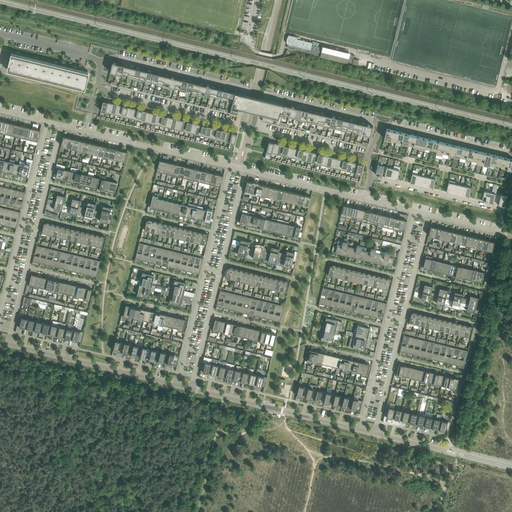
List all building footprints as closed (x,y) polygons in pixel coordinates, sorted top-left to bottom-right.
[(355,55),(350,54),(350,53),(323,46),(323,47),(311,45),(312,43),(304,41),(304,39),(300,39),(300,40),(297,39),(298,37),(289,35),(288,36),(287,37),(287,38),(287,39),(287,40),(287,41),(287,42),(287,43),(288,44),(287,48),(320,56),(359,65),(359,60),(354,59),(355,55)] [(83,87),(85,79),(86,74),(85,73),(85,72),(81,70),(80,72),(78,72),(78,70),(73,68),(72,70),(69,69),(70,68),(64,66),(64,68),(61,67),(61,66),(56,64),(56,66),(53,65),(53,64),(48,62),(47,64),(45,63),(45,62),(40,60),(39,62),(36,61),(37,60),(31,58),(31,60),(28,59),(28,58),(23,56),(23,58),(11,55),(8,68),(83,87)] [(119,63),(116,63),(116,62),(114,61),(113,62),(110,72),(116,73),(116,74),(119,63)] [(116,74),(122,76),(122,75),(125,65),(119,63),(116,74)] [(125,65),(122,75),(128,76),(130,66),(127,65),(128,64),(125,64),(125,65)] [(127,78),(133,80),(136,68),(133,67),(133,66),(131,65),(131,66),(130,66),(128,76),(127,78)] [(133,80),(139,81),(142,69),(139,68),(139,67),(137,67),(137,68),(136,68),(133,80)] [(140,80),(145,81),(148,70),(145,70),(142,69),(139,81),(140,80)] [(151,83),(154,72),(151,71),(151,70),(149,70),(148,71),(148,70),(145,81),(146,80),(151,82),(151,83)] [(151,83),(157,84),(160,73),(156,72),(154,72),(151,83)] [(157,84),(156,85),(157,85),(163,87),(163,85),(165,75),(162,74),(163,73),(160,72),(160,73),(157,84)] [(163,85),(169,86),(171,76),(168,75),(168,74),(166,74),(166,75),(165,75),(163,85)] [(177,78),(174,77),(174,76),(172,75),(172,76),(171,76),(169,86),(174,87),(174,89),(177,78)] [(180,91),(183,79),(180,78),(177,78),(174,89),(180,90),(180,91)] [(183,79),(180,90),(180,91),(186,93),(186,90),(189,80),(186,80),(186,79),(184,78),(183,79)] [(189,80),(186,90),(192,92),(194,82),(191,81),(192,80),(189,80),(189,81),(189,80)] [(197,95),(200,83),(194,82),(192,92),(192,93),(197,94),(197,95)] [(200,83),(198,94),(197,95),(203,97),(204,95),(206,85),(203,84),(203,83),(201,82),(201,83),(200,83)] [(204,95),(210,96),(212,86),(209,85),(209,84),(207,84),(207,85),(206,85),(204,95)] [(210,96),(215,97),(218,88),(215,87),(215,86),(213,85),(213,86),(212,86),(210,96)] [(215,97),(221,99),(224,89),(222,89),(221,88),(221,87),(219,87),(218,88),(215,97)] [(229,90),(226,90),(227,89),(224,88),(224,89),(221,99),(227,100),(227,101),(229,90)] [(227,101),(233,103),(235,92),(229,90),(227,101)] [(239,108),(243,94),(239,93),(235,92),(233,103),(230,113),(237,115),(239,108)] [(267,100),(263,99),(243,94),(239,108),(264,114),(267,100)] [(280,125),(281,123),(283,115),(285,104),(267,100),(264,114),(262,121),(280,125)] [(291,106),(285,104),(283,115),(288,117),(289,115),(291,106)] [(291,106),(289,115),(294,117),(295,117),(297,107),(294,106),(294,105),(292,105),(292,106),(291,106)] [(298,107),(297,107),(295,117),(294,119),(300,121),(303,108),(300,108),(300,107),(298,106),(298,107)] [(300,121),(306,122),(309,110),(305,109),(303,108),(300,121)] [(309,110),(306,122),(312,123),(314,111),(311,110),(312,109),(309,109),(309,110)] [(312,123),(317,125),(320,113),(317,112),(317,111),(315,110),(315,111),(314,111),(312,123)] [(321,113),(320,113),(317,125),(323,126),(326,114),(323,113),(323,112),(321,112),(321,113)] [(323,126),(329,128),(332,116),(329,115),(326,114),(323,126)] [(332,116),(329,128),(335,129),(338,117),(335,116),(335,115),(333,115),(332,116)] [(335,129),(341,131),(344,118),(341,118),(341,117),(339,116),(338,117),(335,129)] [(344,119),(344,118),(341,131),(346,132),(347,130),(349,120),(346,119),(347,118),(344,118),(344,119)] [(349,120),(347,130),(353,131),(355,121),(352,120),(352,119),(350,119),(350,120),(349,120)] [(3,121),(0,131),(0,133),(5,134),(8,124),(8,122),(3,121)] [(361,123),(355,121),(353,131),(353,132),(358,134),(358,135),(361,123)] [(5,134),(10,136),(13,124),(13,123),(8,122),(8,124),(5,134)] [(358,135),(364,136),(367,124),(364,123),(364,122),(362,122),(362,123),(361,123),(358,135)] [(13,124),(10,136),(16,137),(18,126),(19,125),(13,123),(13,124)] [(367,124),(364,136),(370,138),(373,126),(370,125),(370,124),(368,123),(367,124)] [(16,137),(21,138),(24,126),(19,125),(18,126),(16,137)] [(24,126),(21,138),(26,139),(29,129),(29,127),(24,126)] [(26,139),(31,141),(34,129),(29,127),(29,129),(26,139)] [(387,129),(387,128),(387,129),(384,141),(390,142),(393,130),(390,129),(387,128),(387,129)] [(31,141),(31,144),(36,145),(37,142),(39,132),(40,130),(37,129),(34,129),(31,141)] [(393,130),(390,142),(391,140),(396,141),(399,131),(395,131),(396,130),(393,130)] [(396,141),(395,144),(401,145),(404,133),(401,132),(399,131),(396,141)] [(232,132),(228,149),(233,150),(237,133),(232,132)] [(407,146),(410,134),(407,133),(405,133),(404,133),(401,145),(407,146)] [(410,134),(407,146),(408,145),(413,147),(413,148),(416,136),(413,135),(410,134)] [(419,149),(422,137),(419,136),(417,135),(417,136),(416,136),(413,148),(419,149)] [(61,146),(67,147),(69,137),(64,136),(61,146)] [(422,137),(419,149),(425,151),(428,138),(425,138),(425,137),(422,137)] [(428,138),(425,151),(426,148),(431,150),(434,140),(430,139),(428,138),(428,139),(428,138)] [(80,140),(77,149),(77,152),(82,154),(82,151),(85,141),(84,141),(80,140)] [(439,141),(437,140),(437,141),(434,140),(431,150),(437,151),(439,141)] [(272,152),(274,142),(269,141),(265,158),(270,159),(272,152)] [(442,154),(445,143),(442,142),(439,141),(437,151),(436,155),(442,156),(443,154),(442,154)] [(446,143),(445,143),(442,154),(443,154),(449,155),(449,154),(451,144),(448,143),(446,143)] [(449,154),(454,155),(457,146),(454,145),(452,144),(451,144),(449,154)] [(98,155),(98,157),(103,158),(106,146),(105,146),(101,145),(98,155)] [(108,160),(111,147),(106,146),(103,158),(108,160)] [(460,158),(463,147),(457,146),(454,155),(454,158),(460,159),(460,158)] [(116,149),(114,148),(112,147),(111,147),(108,160),(113,161),(114,158),(116,149)] [(466,158),(469,148),(463,147),(460,158),(466,159),(466,158)] [(474,150),(471,149),(469,148),(469,149),(469,148),(466,158),(466,159),(466,161),(471,162),(474,150)] [(122,150),(119,160),(125,161),(125,160),(127,154),(127,151),(126,151),(122,150)] [(477,165),(480,151),(477,151),(477,150),(475,150),(474,150),(471,162),(471,163),(477,165)] [(480,151),(477,165),(483,166),(484,163),(486,153),(480,151)] [(484,163),(489,164),(490,164),(492,154),(489,153),(487,153),(486,153),(484,163)] [(492,154),(490,164),(489,164),(489,165),(495,167),(495,165),(498,156),(495,155),(492,154)] [(495,165),(501,167),(504,157),(500,156),(498,155),(498,156),(495,165)] [(507,168),(510,158),(506,158),(506,157),(504,157),(501,167),(507,168)] [(6,172),(11,173),(14,163),(14,160),(10,159),(9,162),(6,172)] [(165,161),(160,159),(159,161),(157,171),(162,173),(165,161)] [(24,164),(21,176),(23,176),(26,177),(27,173),(29,174),(32,163),(26,161),(25,164),(24,164)] [(171,162),(165,161),(162,173),(168,174),(170,163),(171,162)] [(176,163),(171,162),(170,163),(168,174),(173,175),(176,163)] [(181,164),(176,163),(173,175),(178,177),(181,166),(181,164)] [(186,166),(181,164),(181,166),(178,177),(183,178),(186,166)] [(378,165),(375,174),(385,177),(387,167),(378,165)] [(393,168),(391,178),(397,180),(400,170),(400,167),(394,165),(393,168)] [(192,167),(186,166),(183,178),(189,179),(191,169),(192,167)] [(197,169),(197,168),(192,167),(191,169),(189,179),(188,182),(193,183),(194,180),(197,169)] [(387,167),(385,177),(391,178),(393,168),(387,167)] [(56,178),(62,180),(64,169),(58,168),(56,178)] [(202,170),(197,168),(197,169),(194,180),(199,182),(202,171),(202,170)] [(68,181),(70,171),(64,169),(62,180),(68,181)] [(207,171),(202,170),(202,171),(199,182),(204,183),(207,171)] [(410,183),(412,183),(415,184),(417,174),(418,171),(413,170),(410,183)] [(76,172),(70,171),(68,181),(74,182),(76,172)] [(213,172),(207,171),(204,183),(210,184),(212,174),(213,172)] [(79,184),(82,174),(76,172),(74,182),(79,184)] [(218,174),(218,173),(213,172),(212,174),(210,184),(215,186),(218,174)] [(223,175),(218,173),(218,174),(215,186),(220,187),(223,175)] [(88,175),(82,174),(79,184),(85,185),(88,175)] [(431,178),(428,187),(431,188),(433,188),(436,176),(436,175),(436,176),(432,175),(432,174),(431,178)] [(85,185),(91,187),(94,176),(88,175),(85,185)] [(100,175),(99,178),(97,188),(103,190),(105,179),(106,177),(100,175)] [(94,176),(91,187),(97,188),(99,178),(94,176)] [(105,179),(103,190),(109,191),(111,181),(105,179)] [(449,180),(446,192),(452,193),(455,183),(455,181),(449,180)] [(117,182),(111,181),(109,191),(115,192),(117,182)] [(253,182),(252,182),(250,181),(248,181),(247,181),(244,193),(250,194),(250,192),(253,182)] [(455,183),(452,193),(458,195),(460,185),(455,183)] [(482,200),(493,203),(496,193),(498,185),(494,184),(491,192),(484,191),(482,200)] [(3,196),(1,204),(7,205),(9,198),(4,197),(5,194),(9,195),(11,187),(11,189),(5,187),(5,186),(5,185),(3,194),(3,196)] [(465,186),(463,196),(469,197),(471,187),(465,186)] [(9,198),(7,205),(13,207),(15,199),(11,198),(11,195),(16,197),(18,189),(17,190),(11,189),(12,187),(11,187),(9,195),(9,198)] [(15,199),(13,207),(21,208),(22,201),(18,200),(18,197),(22,198),(23,198),(25,192),(17,190),(18,189),(16,197),(15,199)] [(496,193),(493,203),(505,206),(507,196),(496,193)] [(64,203),(65,196),(57,194),(56,201),(52,200),(52,202),(55,203),(56,202),(63,204),(64,203)] [(155,209),(158,196),(155,196),(153,195),(150,207),(153,208),(155,209)] [(311,196),(310,196),(306,195),(305,195),(303,205),(308,206),(311,196)] [(79,208),(79,206),(81,200),(73,198),(71,205),(67,204),(67,206),(71,207),(71,206),(79,208)] [(62,212),(63,205),(63,204),(56,202),(55,203),(54,210),(62,212)] [(94,211),(94,210),(96,204),(88,202),(86,208),(83,207),(82,210),(86,211),(86,209),(94,211)] [(79,209),(78,209),(79,208),(71,206),(71,207),(67,206),(67,204),(64,203),(63,204),(63,205),(62,212),(63,212),(64,212),(65,209),(70,210),(69,213),(77,215),(79,209)] [(349,206),(349,205),(344,204),(343,204),(340,216),(346,218),(349,206)] [(111,216),(113,208),(111,208),(111,207),(103,205),(102,212),(98,211),(97,213),(101,214),(102,213),(109,215),(111,216)] [(200,220),(202,209),(203,207),(198,206),(197,208),(195,218),(197,219),(200,220)] [(5,219),(3,227),(4,225),(10,227),(9,228),(10,228),(11,220),(12,218),(14,210),(7,209),(6,216),(10,217),(9,220),(5,219)] [(94,213),(94,211),(86,209),(86,211),(84,217),(92,219),(94,213)] [(213,210),(208,209),(205,221),(207,221),(210,222),(213,210)] [(11,220),(10,228),(10,227),(16,228),(20,212),(14,210),(12,218),(16,219),(16,221),(11,220)] [(375,212),(370,211),(367,223),(372,224),(375,213),(375,212)] [(251,226),(254,216),(254,213),(249,212),(248,214),(245,225),(251,226)] [(380,213),(375,212),(375,213),(372,224),(377,225),(380,213)] [(109,215),(102,213),(101,214),(100,221),(107,223),(109,215)] [(239,223),(245,225),(248,214),(242,213),(239,223)] [(265,218),(265,217),(264,216),(262,215),(260,216),(260,217),(257,227),(263,229),(265,218)] [(260,217),(254,216),(251,226),(257,227),(260,217)] [(272,217),(271,220),(269,230),(275,232),(278,219),(272,217)] [(263,229),(269,230),(271,220),(265,218),(263,229)] [(407,220),(401,218),(401,219),(398,230),(404,232),(407,220)] [(278,219),(275,232),(280,233),(284,220),(278,219)] [(289,222),(284,220),(280,233),(286,234),(289,224),(289,222)] [(158,221),(157,221),(154,234),(155,232),(159,234),(159,235),(162,222),(159,222),(159,223),(157,223),(158,221)] [(295,226),(289,224),(286,234),(292,236),(295,226)] [(172,225),(169,237),(170,236),(174,237),(174,238),(177,226),(174,225),(173,227),(172,226),(172,225)] [(178,226),(177,226),(174,238),(174,239),(175,237),(179,238),(179,240),(182,227),(179,226),(179,228),(177,228),(178,226)] [(295,226),(292,236),(298,237),(301,227),(295,226)] [(70,227),(66,240),(67,240),(67,239),(72,240),(71,241),(72,241),(75,229),(71,228),(71,229),(70,229),(70,228),(70,227)] [(75,229),(72,241),(72,240),(77,241),(76,242),(77,242),(80,230),(76,229),(76,231),(75,230),(75,229)] [(192,230),(189,242),(190,241),(194,242),(194,243),(197,231),(194,230),(193,231),(192,231),(192,230)] [(197,231),(194,243),(194,242),(199,243),(199,244),(199,245),(202,232),(199,231),(198,233),(197,232),(197,231)] [(202,232),(199,245),(199,243),(204,245),(207,233),(204,232),(203,234),(202,234),(202,232)] [(100,235),(99,235),(96,247),(97,247),(97,246),(102,247),(105,236),(101,235),(101,237),(99,236),(100,235)] [(239,246),(236,245),(235,247),(239,248),(239,247),(247,249),(247,248),(249,241),(241,239),(239,246)] [(342,254),(343,254),(345,242),(343,242),(338,240),(337,244),(335,253),(336,253),(336,252),(343,253),(342,254)] [(494,241),(489,240),(486,250),(487,250),(486,252),(491,253),(494,241)] [(142,262),(144,254),(145,251),(147,244),(139,242),(138,250),(142,251),(142,254),(138,253),(137,252),(135,259),(136,259),(143,260),(142,262)] [(348,243),(345,242),(343,254),(349,255),(349,256),(350,256),(352,247),(347,246),(348,243)] [(262,253),(263,251),(264,248),(264,245),(256,243),(255,249),(251,249),(250,251),(254,252),(254,251),(262,253)] [(144,254),(142,262),(143,261),(149,262),(148,264),(149,264),(151,256),(151,253),(153,246),(147,244),(145,251),(149,252),(148,255),(144,254)] [(34,255),(33,261),(40,263),(40,265),(42,257),(42,254),(44,247),(37,245),(35,252),(40,254),(39,256),(36,256),(36,255),(34,255)] [(356,258),(357,258),(359,246),(357,245),(356,248),(352,247),(350,256),(350,255),(356,257),(356,258)] [(151,256),(149,264),(149,262),(155,264),(155,265),(157,257),(157,254),(157,255),(159,247),(153,246),(151,253),(156,254),(155,257),(151,256)] [(362,246),(359,246),(357,258),(357,257),(363,259),(364,259),(366,251),(361,250),(362,246)] [(42,257),(40,265),(40,263),(46,265),(46,266),(46,267),(48,259),(50,248),(44,247),(42,254),(47,255),(46,258),(42,257)] [(157,257),(155,265),(155,264),(161,265),(161,267),(163,259),(164,256),(166,249),(159,247),(157,255),(162,256),(161,258),(157,257)] [(245,257),(247,250),(247,249),(239,247),(239,248),(237,255),(245,257)] [(278,256),(278,255),(279,249),(272,247),(270,253),(266,252),(266,255),(269,256),(270,254),(278,256)] [(48,259),(46,267),(47,265),(53,266),(52,268),(54,260),(55,257),(57,250),(50,248),(49,256),(53,257),(52,260),(48,259)] [(370,261),(373,249),(371,248),(370,252),(366,251),(364,259),(364,260),(364,259),(370,260),(370,261)] [(163,259),(161,267),(162,265),(168,267),(167,268),(168,268),(169,260),(172,250),(166,249),(164,256),(168,257),(168,260),(163,259)] [(376,250),(373,249),(370,261),(371,261),(371,260),(377,262),(377,263),(380,254),(375,253),(376,250)] [(54,260),(52,268),(53,266),(59,268),(59,270),(61,262),(61,259),(63,252),(57,250),(55,257),(59,258),(59,261),(54,260)] [(169,260),(168,268),(168,267),(174,268),(174,270),(176,262),(176,259),(178,252),(172,250),(170,258),(175,259),(174,262),(169,260)] [(287,250),(285,257),(282,256),(281,258),(285,259),(285,258),(292,260),(295,261),(298,251),(297,251),(295,251),(294,252),(287,250)] [(262,254),(262,253),(254,251),(254,252),(253,258),(260,260),(261,258),(262,254)] [(380,254),(377,263),(378,263),(378,262),(384,264),(384,265),(385,265),(387,252),(380,251),(380,254)] [(61,262),(59,270),(59,268),(65,269),(65,271),(67,263),(68,260),(69,253),(63,252),(61,259),(66,260),(65,263),(61,262)] [(176,262),(174,270),(174,268),(180,270),(180,272),(182,264),(183,261),(185,253),(178,252),(176,259),(181,260),(180,263),(176,262)] [(390,252),(389,253),(387,252),(385,265),(385,264),(391,265),(391,266),(392,266),(394,258),(395,253),(390,252)] [(67,263),(65,271),(66,269),(72,271),(71,273),(73,265),(74,262),(76,255),(69,253),(68,260),(72,261),(71,264),(67,263)] [(182,264),(180,272),(181,270),(187,271),(186,273),(188,265),(189,262),(191,255),(185,253),(183,261),(187,262),(186,265),(182,264)] [(262,254),(261,258),(268,259),(268,262),(276,264),(277,257),(278,256),(270,254),(269,256),(266,255),(262,254)] [(73,265),(71,273),(72,271),(78,272),(77,274),(78,274),(80,266),(80,263),(82,256),(76,255),(74,262),(78,263),(78,266),(73,265)] [(188,265),(186,273),(187,273),(187,271),(193,273),(193,275),(195,267),(195,264),(197,257),(191,255),(189,262),(193,263),(193,266),(188,265)] [(429,269),(432,259),(432,257),(426,255),(423,268),(429,269)] [(80,266),(78,274),(78,273),(84,274),(84,276),(86,268),(87,265),(88,258),(82,256),(80,263),(85,264),(84,267),(80,266)] [(195,267),(193,275),(193,273),(199,274),(203,258),(197,257),(195,264),(200,265),(199,268),(195,267)] [(86,268),(84,276),(84,274),(90,276),(90,277),(92,269),(93,266),(95,259),(88,258),(87,265),(91,266),(90,269),(86,268)] [(285,259),(283,266),(291,268),(293,268),(295,263),(292,262),(292,260),(285,258),(285,259)] [(92,269),(90,277),(91,276),(96,277),(100,261),(95,259),(93,266),(97,268),(97,270),(92,269)] [(432,259),(429,269),(435,271),(437,260),(432,259)] [(435,271),(441,272),(443,262),(437,260),(435,271)] [(443,262),(441,272),(446,274),(449,263),(443,262)] [(446,274),(452,275),(455,265),(449,263),(446,274)] [(333,277),(336,265),(333,264),(332,265),(331,265),(330,265),(328,275),(333,276),(333,277)] [(455,265),(452,275),(458,276),(461,266),(455,265)] [(341,266),(338,278),(338,279),(338,277),(343,278),(343,280),(346,267),(342,266),(342,268),(341,268),(341,266)] [(458,276),(464,278),(467,268),(461,266),(458,276)] [(347,281),(348,281),(351,268),(347,268),(347,269),(346,269),(346,267),(343,280),(343,279),(348,280),(347,281)] [(472,269),(467,268),(464,278),(470,279),(472,269)] [(470,279),(476,281),(478,270),(472,269),(470,279)] [(244,270),(243,270),(240,281),(240,282),(241,281),(245,282),(245,284),(248,271),(245,270),(245,271),(243,271),(244,270)] [(357,283),(358,283),(361,271),(357,270),(357,272),(356,271),(356,270),(353,282),(353,281),(358,282),(357,283)] [(484,272),(478,270),(476,281),(482,282),(484,272)] [(249,271),(248,271),(245,284),(246,283),(250,284),(250,285),(253,272),(250,272),(250,273),(248,272),(249,271)] [(361,271),(358,283),(358,282),(363,283),(362,285),(363,285),(366,272),(362,271),(362,273),(361,272),(361,271)] [(253,272),(250,285),(251,284),(255,285),(255,286),(258,274),(255,273),(255,274),(253,273),(253,272)] [(148,275),(148,274),(146,274),(142,273),(141,280),(138,280),(137,281),(134,280),(135,279),(132,278),(131,282),(136,283),(146,285),(148,275)] [(372,287),(373,287),(376,275),(372,274),(372,275),(371,275),(371,273),(368,286),(368,285),(373,286),(372,287)] [(29,286),(34,288),(37,275),(32,274),(29,286)] [(154,276),(151,275),(148,274),(148,275),(146,285),(155,288),(156,286),(152,285),(154,276)] [(260,287),(263,275),(260,274),(260,275),(258,275),(259,274),(258,274),(255,286),(256,285),(260,286),(260,287)] [(34,288),(39,289),(42,277),(37,275),(34,288)] [(263,275),(260,287),(261,286),(265,287),(265,288),(268,276),(265,275),(265,276),(263,276),(263,275)] [(268,276),(265,288),(265,289),(266,287),(270,288),(270,290),(273,277),(270,276),(270,277),(268,277),(268,276)] [(382,289),(386,277),(382,276),(382,278),(381,277),(381,276),(378,288),(378,287),(383,288),(382,289)] [(47,278),(42,277),(39,289),(44,290),(44,288),(47,278)] [(273,277),(270,290),(270,289),(275,290),(275,291),(278,278),(275,278),(274,279),(273,278),(273,277)] [(386,277),(382,289),(383,289),(383,288),(388,290),(391,278),(387,277),(387,279),(386,278),(386,277)] [(278,279),(278,278),(275,291),(275,290),(280,291),(280,292),(283,280),(280,279),(279,280),(278,280),(278,279)] [(62,281),(57,280),(54,293),(59,294),(59,292),(62,281)] [(180,283),(180,282),(175,280),(173,288),(168,287),(167,290),(167,291),(168,291),(178,293),(180,283)] [(283,280),(280,292),(280,291),(285,292),(288,281),(285,280),(284,281),(283,281),(283,280)] [(180,283),(178,293),(188,296),(193,297),(194,293),(185,291),(186,283),(185,283),(183,283),(180,282),(180,283)] [(137,295),(140,296),(143,296),(146,285),(136,283),(135,285),(139,286),(137,295)] [(431,293),(433,286),(425,284),(423,291),(423,292),(431,294),(431,293)] [(146,285),(143,296),(145,297),(149,298),(151,289),(155,290),(155,288),(146,285)] [(327,299),(328,296),(329,289),(323,287),(321,294),(326,296),(325,298),(322,298),(322,297),(321,297),(319,304),(325,305),(327,299)] [(92,289),(86,288),(83,300),(89,301),(92,289)] [(446,296),(448,290),(440,288),(438,294),(438,296),(446,297),(446,296)] [(175,304),(175,303),(178,293),(168,291),(167,291),(167,290),(166,290),(162,289),(161,293),(168,295),(169,293),(171,294),(169,303),(172,304),(175,304)] [(332,307),(333,300),(334,298),(336,290),(329,289),(328,296),(332,297),(331,300),(327,299),(325,305),(326,305),(326,307),(326,305),(332,307)] [(218,300),(216,306),(223,308),(224,302),(225,299),(227,292),(220,290),(219,297),(223,298),(223,301),(219,300),(218,300)] [(340,302),(340,299),(342,292),(336,290),(334,298),(338,299),(338,302),(333,300),(332,307),(332,309),(333,307),(338,308),(340,302)] [(224,302),(223,308),(224,308),(223,310),(224,308),(229,310),(231,303),(231,300),(233,293),(227,292),(225,299),(229,300),(229,303),(224,302)] [(344,310),(346,304),(347,301),(348,294),(342,292),(340,299),(345,300),(344,303),(340,302),(338,308),(339,308),(338,310),(339,310),(339,308),(339,309),(344,310)] [(430,295),(431,294),(423,292),(423,293),(422,293),(421,299),(429,301),(430,295)] [(454,298),(453,299),(461,301),(461,300),(463,293),(455,292),(454,298)] [(175,304),(177,305),(181,306),(181,304),(183,299),(187,300),(186,302),(192,304),(193,297),(188,296),(178,293),(175,303),(175,304)] [(231,303),(229,310),(230,310),(229,311),(230,311),(230,310),(236,311),(237,305),(238,302),(240,295),(233,293),(231,300),(236,301),(235,304),(231,303)] [(352,305),(353,302),(355,295),(348,294),(347,301),(351,302),(350,305),(346,304),(344,310),(345,310),(345,312),(345,310),(351,311),(352,305)] [(237,305),(236,311),(236,313),(236,311),(242,313),(243,306),(244,303),(246,296),(240,295),(238,302),(242,303),(241,306),(237,305)] [(357,313),(359,307),(359,304),(361,297),(355,295),(353,302),(357,303),(357,306),(352,305),(351,311),(351,312),(351,313),(352,312),(357,313)] [(469,302),(469,303),(476,305),(477,301),(479,302),(480,298),(478,297),(470,295),(469,299),(469,302)] [(243,306),(242,313),(242,315),(243,313),(248,314),(250,308),(250,305),(252,298),(246,296),(244,303),(248,305),(248,307),(243,306)] [(436,303),(440,304),(444,305),(445,302),(446,299),(446,297),(438,296),(438,297),(436,303)] [(363,315),(365,308),(366,305),(367,298),(361,297),(359,304),(364,305),(363,308),(359,307),(357,313),(358,313),(357,315),(358,315),(358,313),(363,315)] [(250,308),(248,314),(249,314),(248,316),(249,316),(249,314),(255,316),(256,309),(257,307),(259,299),(252,298),(250,305),(255,306),(254,309),(250,308)] [(369,309),(365,308),(363,315),(364,315),(364,316),(364,315),(370,316),(371,310),(372,307),(374,300),(367,298),(366,305),(370,306),(369,309)] [(256,309),(255,316),(255,318),(255,316),(261,317),(262,311),(263,308),(265,301),(259,299),(257,307),(261,308),(260,311),(256,309)] [(445,302),(452,304),(451,307),(459,309),(460,305),(461,302),(461,301),(453,299),(453,300),(449,300),(446,299),(445,302)] [(376,311),(371,310),(370,316),(370,318),(371,316),(376,318),(378,311),(378,309),(380,301),(374,300),(372,307),(376,308),(376,311)] [(262,311),(261,317),(261,319),(262,317),(267,319),(269,313),(270,310),(271,303),(265,301),(263,308),(268,309),(267,312),(262,311)] [(382,312),(378,311),(376,318),(377,318),(376,319),(376,320),(377,318),(382,319),(383,319),(387,303),(380,301),(378,309),(383,310),(382,312)] [(269,313),(267,319),(268,319),(267,321),(268,321),(268,319),(274,320),(275,314),(276,311),(278,304),(271,303),(270,310),(274,311),(273,314),(269,313)] [(468,304),(467,311),(475,313),(477,313),(477,310),(475,309),(476,305),(469,303),(468,304)] [(275,314),(274,320),(274,321),(274,322),(274,321),(280,322),(284,306),(278,304),(276,311),(280,312),(280,315),(275,314)] [(123,317),(128,318),(131,306),(129,305),(126,305),(123,317)] [(138,321),(139,319),(141,308),(139,308),(136,307),(134,317),(133,320),(138,321)] [(153,325),(158,326),(161,313),(159,313),(156,312),(154,322),(153,325)] [(414,325),(417,312),(414,312),(413,313),(412,313),(411,312),(409,322),(408,325),(413,326),(414,325)] [(166,314),(163,314),(161,313),(158,326),(163,327),(164,325),(166,314)] [(168,329),(169,326),(171,316),(171,315),(169,315),(166,314),(164,325),(163,327),(163,328),(168,329)] [(27,318),(19,316),(17,326),(19,327),(25,328),(27,318)] [(27,329),(32,330),(35,320),(27,318),(25,328),(27,328),(27,329)] [(186,319),(183,318),(181,318),(178,330),(183,332),(186,319)] [(332,320),(332,319),(326,318),(324,327),(320,326),(320,328),(329,330),(332,320)] [(217,333),(220,320),(215,319),(212,331),(217,333)] [(332,320),(329,330),(339,333),(339,331),(339,330),(340,330),(342,322),(334,320),(332,319),(332,320)] [(34,330),(40,332),(42,322),(35,320),(32,330),(35,330),(34,330)] [(50,334),(55,335),(57,326),(58,322),(53,320),(52,324),(50,324),(47,334),(48,334),(50,334)] [(42,332),(47,334),(50,324),(42,322),(40,332),(42,332)] [(364,327),(362,326),(358,325),(356,335),(352,334),(352,336),(361,338),(364,328),(364,327)] [(466,325),(463,337),(464,337),(464,336),(469,337),(472,326),(468,325),(468,326),(467,326),(467,325),(466,325)] [(57,336),(62,337),(65,328),(57,326),(55,335),(57,336)] [(361,338),(371,340),(371,338),(368,337),(370,328),(367,327),(364,327),(364,328),(361,338)] [(65,338),(70,339),(72,329),(65,328),(62,337),(63,337),(65,338)] [(329,330),(320,328),(319,330),(323,331),(321,340),(324,341),(326,341),(327,340),(329,330)] [(78,341),(80,342),(81,342),(83,332),(72,329),(70,339),(72,340),(78,341)] [(257,343),(258,340),(260,330),(255,329),(253,339),(252,342),(257,343)] [(326,341),(329,342),(332,343),(335,334),(338,335),(339,333),(329,330),(327,340),(326,341)] [(275,334),(270,332),(267,345),(272,346),(275,334)] [(403,345),(402,345),(400,351),(406,353),(408,347),(408,344),(410,336),(404,335),(402,342),(407,343),(406,346),(403,345)] [(361,338),(352,336),(351,338),(350,338),(348,347),(356,349),(359,349),(359,348),(361,338)] [(410,336),(408,344),(413,345),(412,348),(408,347),(406,353),(407,353),(407,355),(407,353),(413,354),(414,348),(415,345),(417,338),(410,336)] [(359,349),(361,350),(364,351),(367,341),(371,342),(371,340),(361,338),(359,348),(359,349)] [(414,348),(413,354),(413,355),(413,356),(414,355),(419,356),(423,340),(417,338),(415,345),(419,346),(419,349),(414,348)] [(113,351),(114,351),(122,353),(125,342),(116,340),(113,351)] [(421,350),(419,356),(420,356),(419,358),(420,358),(420,356),(425,357),(427,351),(428,348),(429,341),(423,340),(421,347),(426,348),(425,351),(421,350)] [(427,351),(425,357),(426,358),(426,359),(426,358),(432,359),(433,353),(434,350),(436,343),(429,341),(428,348),(432,349),(431,352),(427,351)] [(134,345),(125,342),(122,353),(131,355),(134,345)] [(433,353),(432,359),(432,361),(433,359),(438,361),(440,354),(440,351),(442,344),(436,343),(434,350),(438,351),(438,354),(433,353)] [(440,354),(438,361),(439,361),(438,362),(439,363),(439,361),(444,362),(446,356),(447,353),(448,346),(442,344),(440,351),(445,353),(444,355),(440,354)] [(131,355),(132,355),(140,357),(143,347),(134,345),(131,355)] [(446,356),(444,362),(445,362),(445,364),(445,362),(451,364),(452,357),(453,355),(455,347),(448,346),(447,353),(451,354),(450,357),(446,356)] [(152,349),(143,347),(140,357),(141,358),(149,359),(149,360),(152,349)] [(452,357),(451,364),(451,366),(452,364),(457,365),(459,359),(459,356),(461,349),(455,347),(453,355),(457,356),(457,358),(452,357)] [(149,360),(150,360),(158,362),(161,351),(152,349),(149,360)] [(312,363),(315,351),(310,349),(307,362),(312,363)] [(459,359),(457,365),(458,365),(457,367),(458,367),(458,365),(464,367),(468,350),(461,349),(459,356),(464,357),(463,360),(459,359)] [(170,353),(161,351),(158,362),(159,362),(167,364),(170,353)] [(168,364),(176,366),(177,366),(179,356),(170,353),(167,364),(168,364)] [(203,372),(208,373),(211,363),(212,358),(204,356),(201,371),(203,371),(203,372)] [(342,368),(341,372),(346,373),(347,370),(350,359),(345,358),(342,368)] [(352,371),(351,373),(357,374),(357,372),(360,362),(355,360),(352,371)] [(223,377),(226,367),(227,362),(223,361),(222,366),(218,365),(216,375),(218,375),(223,377)] [(210,373),(216,375),(218,365),(211,363),(208,373),(209,373),(211,373),(210,373)] [(362,373),(361,375),(367,376),(370,364),(365,363),(362,373)] [(396,376),(401,378),(404,365),(399,364),(396,376)] [(239,380),(241,371),(242,367),(237,365),(236,369),(233,369),(231,378),(231,379),(231,378),(233,379),(239,380)] [(226,377),(231,378),(233,369),(226,367),(223,377),(224,377),(226,377)] [(426,384),(426,381),(429,371),(424,370),(421,380),(421,383),(426,384)] [(241,381),(246,382),(249,372),(241,371),(239,380),(241,381)] [(248,383),(254,384),(256,374),(249,372),(246,382),(248,383)] [(262,386),(264,386),(264,387),(267,377),(256,374),(254,384),(256,384),(256,385),(257,385),(262,386)] [(459,379),(454,377),(451,390),(456,391),(459,379)] [(297,396),(298,396),(306,398),(308,387),(299,385),(297,396)] [(306,398),(307,398),(315,400),(317,389),(308,387),(306,398)] [(315,400),(316,400),(324,402),(326,392),(317,389),(315,400)] [(324,402),(325,402),(333,404),(335,394),(326,392),(324,402)] [(333,404),(334,405),(342,407),(344,396),(335,394),(333,404)] [(342,407),(343,407),(351,409),(353,398),(344,396),(342,407)] [(351,409),(352,409),(360,411),(363,401),(353,398),(351,409)] [(394,408),(387,406),(384,416),(387,416),(386,417),(392,418),(394,408)] [(394,418),(399,420),(402,410),(394,408),(392,418),(394,418)] [(403,420),(407,422),(409,412),(402,410),(399,420),(400,420),(402,420),(403,420)] [(409,412),(407,422),(407,421),(409,422),(415,423),(417,414),(409,412)] [(436,418),(432,417),(430,427),(432,428),(437,429),(440,419),(441,414),(437,413),(436,418)] [(424,416),(417,414),(415,423),(417,424),(418,424),(422,425),(424,416)] [(432,417),(424,416),(422,425),(424,426),(426,426),(430,427),(432,417)] [(445,431),(448,431),(450,422),(440,419),(437,429),(438,429),(440,429),(439,430),(445,431)]
